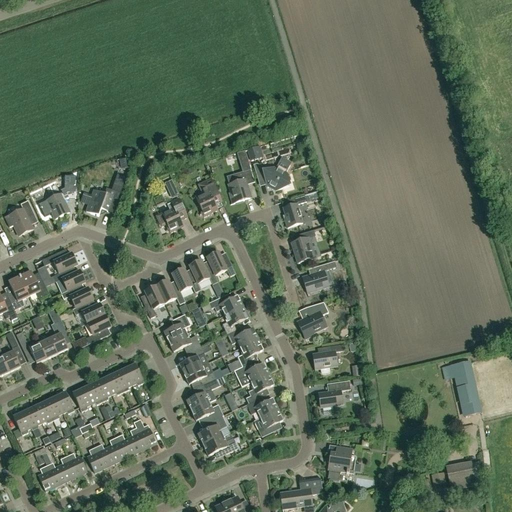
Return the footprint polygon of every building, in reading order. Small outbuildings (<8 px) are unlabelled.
[(260,159),(256,148),(247,151),(250,162),(260,159)] [(263,172),(262,168),(257,165),(253,166),(257,179),(264,177),(267,187),(275,192),(288,188),(289,185),(286,173),(277,168),(263,172)] [(233,205),(250,199),(246,186),(255,184),(251,171),(239,175),(241,182),(230,185),(232,193),(229,194),(233,205)] [(215,206),(222,203),(212,180),(198,187),(202,196),(196,199),(205,217),(218,211),(215,206)] [(113,214),(123,187),(114,183),(112,191),(106,189),(104,195),(94,191),(86,213),(99,218),(101,210),(113,214)] [(76,199),(76,185),(69,185),(68,192),(61,196),(61,195),(47,202),(55,220),(70,214),(64,201),(68,199),(76,199)] [(170,193),(173,199),(179,196),(176,190),(170,193)] [(305,196),(291,201),(293,206),(283,209),(286,220),(285,220),(287,229),(303,224),(297,206),(307,203),(305,196)] [(181,222),(188,219),(179,200),(167,206),(170,211),(157,217),(161,227),(167,225),(171,233),(183,227),(181,222)] [(33,231),(27,218),(34,215),(28,202),(21,206),(23,210),(5,219),(9,228),(14,226),(19,237),(33,231)] [(291,245),(297,264),(315,259),(309,239),(316,237),(314,231),(297,237),(298,242),(291,245)] [(212,271),(215,277),(227,272),(230,278),(236,275),(230,262),(224,265),(219,253),(207,259),(212,271)] [(59,275),(66,272),(77,266),(72,254),(60,260),(58,254),(42,262),(44,268),(54,263),(59,275)] [(215,277),(212,271),(207,273),(201,262),(189,267),(195,279),(198,285),(210,280),(213,286),(218,283),(215,277)] [(307,294),(329,288),(324,272),(329,271),(327,265),(316,268),(318,274),(303,279),(307,294)] [(198,285),(195,279),(189,281),(184,270),(172,275),(179,290),(181,293),(192,288),(195,294),(201,292),(198,285)] [(68,292),(74,289),(86,284),(80,272),(69,277),(66,272),(59,275),(53,278),(56,283),(62,295),(67,292),(68,292)] [(20,278),(29,298),(36,295),(39,300),(49,296),(43,283),(37,286),(31,273),(20,278)] [(23,301),(29,298),(20,278),(9,284),(15,296),(9,299),(10,303),(15,312),(24,307),(23,301)] [(181,293),(179,290),(174,293),(168,282),(157,287),(165,305),(177,300),(180,306),(185,303),(181,293)] [(154,311),(165,305),(157,287),(145,293),(150,304),(145,307),(151,320),(157,317),(154,311)] [(76,310),(86,305),(94,301),(88,289),(77,295),(74,289),(68,292),(67,292),(62,295),(61,295),(64,301),(70,298),(76,309),(76,310)] [(0,315),(3,314),(7,320),(10,318),(12,322),(18,319),(15,312),(10,303),(5,305),(0,295),(0,315)] [(225,317),(243,308),(238,298),(224,304),(221,299),(209,305),(211,310),(214,309),(216,313),(222,311),(225,317)] [(329,314),(324,304),(306,309),(310,318),(298,324),(305,340),(314,336),(313,334),(326,328),(321,317),(329,314)] [(87,325),(105,317),(100,305),(88,310),(86,305),(76,310),(76,309),(73,311),(76,317),(82,314),(87,325)] [(227,336),(237,331),(234,326),(250,318),(248,314),(245,313),(243,308),(225,317),(228,323),(222,326),(225,332),(221,334),(222,337),(227,335),(227,336)] [(169,343),(187,335),(184,330),(191,327),(186,316),(174,321),(177,327),(164,333),(169,343)] [(105,317),(87,325),(93,337),(86,340),(89,345),(102,339),(100,334),(111,328),(105,317)] [(50,340),(58,355),(68,350),(62,337),(67,334),(61,322),(51,326),(56,337),(50,340)] [(240,350),(258,341),(253,330),(239,337),(237,331),(227,336),(232,346),(237,343),(240,350)] [(12,333),(6,336),(12,350),(18,347),(12,333)] [(26,358),(32,355),(37,365),(47,360),(40,345),(33,348),(31,345),(28,346),(22,334),(16,336),(26,358)] [(189,353),(201,348),(196,337),(189,340),(187,335),(169,343),(174,353),(186,347),(189,353)] [(348,339),(343,341),(346,350),(351,348),(348,339)] [(47,360),(58,355),(50,340),(40,345),(47,360)] [(242,368),(247,366),(252,364),(249,359),(263,352),(258,341),(240,350),(243,356),(238,358),(242,368)] [(184,376),(209,364),(204,354),(211,351),(208,346),(202,349),(201,348),(189,353),(192,360),(179,366),(184,376)] [(330,373),(330,369),(337,368),(335,354),(345,352),(344,346),(328,348),(329,353),(313,356),(315,371),(320,370),(321,374),(323,376),(329,375),(330,373)] [(0,378),(10,373),(3,358),(1,353),(0,353),(0,378)] [(3,358),(10,373),(21,368),(13,353),(3,358)] [(481,413),(470,363),(454,366),(441,369),(444,382),(457,379),(465,417),(481,413)] [(189,386),(202,380),(205,386),(208,384),(216,381),(209,364),(184,376),(189,386)] [(125,370),(133,386),(137,384),(139,387),(144,384),(143,382),(135,365),(125,370)] [(251,384),(269,376),(264,365),(250,371),(247,366),(242,368),(234,372),(237,378),(242,388),(251,384)] [(230,374),(227,369),(221,372),(223,378),(230,374)] [(129,388),(133,386),(125,370),(115,375),(124,394),(130,391),(129,388)] [(117,397),(124,394),(115,375),(104,380),(112,396),(116,394),(117,397)] [(251,384),(254,391),(249,393),(251,397),(246,400),(249,405),(260,400),(267,397),(270,395),(267,390),(274,387),(269,376),(251,384)] [(108,398),(112,396),(104,380),(94,385),(103,404),(108,401),(108,398)] [(216,401),(211,391),(219,387),(216,381),(208,384),(205,386),(197,390),(199,396),(187,402),(191,412),(209,404),(216,401)] [(321,409),(342,406),(341,392),(350,391),(349,382),(333,385),(334,393),(319,395),(321,409)] [(97,406),(103,404),(94,385),(83,389),(91,406),(95,404),(97,406)] [(87,408),(91,406),(83,389),(73,394),(80,411),(81,413),(88,410),(87,408)] [(55,398),(63,415),(67,413),(68,415),(75,412),(73,410),(66,393),(55,398)] [(260,400),(249,405),(247,406),(252,416),(257,413),(260,420),(278,411),(273,400),(270,402),(267,397),(260,400)] [(59,417),(63,415),(55,398),(45,403),(54,422),(59,420),(59,417)] [(48,425),(54,422),(45,403),(34,408),(42,425),(46,423),(48,425)] [(212,409),(209,404),(191,412),(196,422),(209,416),(212,422),(223,417),(224,417),(218,406),(212,409)] [(235,404),(229,407),(232,413),(238,410),(235,404)] [(145,419),(151,416),(146,406),(141,409),(145,419)] [(38,426),(42,425),(34,408),(24,413),(32,429),(31,430),(33,432),(39,429),(38,426)] [(110,420),(115,417),(110,408),(106,410),(110,420)] [(278,411),(260,420),(263,426),(258,429),(262,439),(273,433),(282,429),(280,424),(283,422),(278,411)] [(28,431),(31,430),(32,429),(24,413),(13,418),(21,434),(22,437),(28,434),(28,431)] [(78,414),(72,416),(76,423),(81,420),(78,414)] [(203,446),(223,437),(220,431),(228,428),(223,417),(212,422),(211,423),(213,428),(198,436),(203,446)] [(146,450),(157,445),(148,427),(144,429),(141,421),(134,424),(136,430),(144,446),(146,450)] [(85,427),(84,425),(79,428),(71,432),(74,439),(83,435),(88,433),(85,427)] [(136,455),(146,450),(144,446),(136,430),(130,433),(132,437),(129,439),(136,455)] [(129,439),(125,441),(122,436),(116,439),(123,455),(126,460),(136,455),(129,439)] [(223,437),(203,446),(208,457),(224,450),(226,455),(238,450),(233,440),(226,443),(223,437)] [(116,439),(109,442),(112,447),(108,449),(115,465),(126,460),(123,455),(116,439)] [(108,449),(104,451),(102,446),(95,449),(103,465),(105,469),(115,465),(108,449)] [(352,457),(353,450),(336,448),(335,455),(330,454),(328,471),(329,471),(328,481),(339,482),(340,473),(353,475),(356,458),(352,457)] [(95,449),(89,452),(91,457),(87,459),(95,474),(105,469),(103,465),(95,449)] [(40,466),(45,464),(41,456),(39,451),(34,454),(40,466)] [(77,478),(87,473),(80,457),(76,459),(74,455),(67,458),(77,478)] [(67,458),(61,461),(63,466),(59,467),(67,483),(77,478),(67,458)] [(59,467),(55,469),(53,464),(46,468),(56,488),(67,483),(59,467)] [(474,479),(474,477),(471,464),(446,469),(449,484),(474,479)] [(56,488),(46,468),(40,471),(42,475),(38,477),(46,493),(56,488)] [(474,479),(449,484),(451,493),(483,486),(481,475),(474,477),(474,479)] [(358,485),(372,488),(374,481),(361,477),(358,485)] [(313,511),(312,507),(311,496),(322,494),(320,479),(300,482),(301,491),(281,494),(283,511),(303,508),(303,511),(313,511)] [(226,503),(230,511),(251,511),(251,510),(247,511),(243,511),(237,498),(226,503)] [(345,511),(343,502),(329,506),(323,511),(345,511)] [(230,511),(226,503),(215,508),(217,511),(230,511)]
